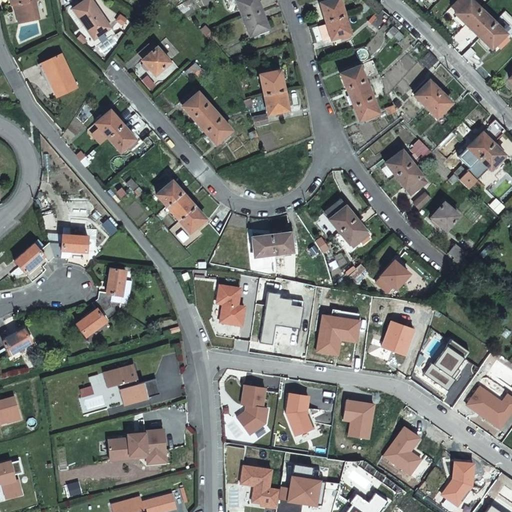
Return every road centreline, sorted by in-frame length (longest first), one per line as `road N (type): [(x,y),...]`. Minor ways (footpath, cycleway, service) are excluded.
road 1 (residential): [(196,364),(167,272),(27,105),(0,45)]
road 2 (residential): [(196,364),(232,359),(401,388),(511,465)]
road 3 (residential): [(330,134),(299,193),(249,205),(229,197),(119,77)]
road 4 (residential): [(330,134),(391,217),(447,268)]
road 5 (residential): [(388,0),(511,118)]
road 6 (residential): [(211,511),(196,364)]
road 7 (residential): [(285,0),(330,134)]
